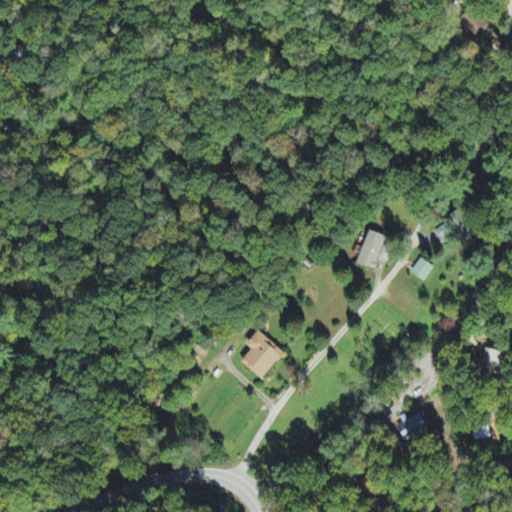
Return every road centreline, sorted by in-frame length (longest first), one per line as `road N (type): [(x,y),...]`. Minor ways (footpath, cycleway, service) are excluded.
road 1 (residential): [(235,477),(423,255),(511,94)]
road 2 (residential): [(262,511),(235,477),(206,475),(51,511)]
